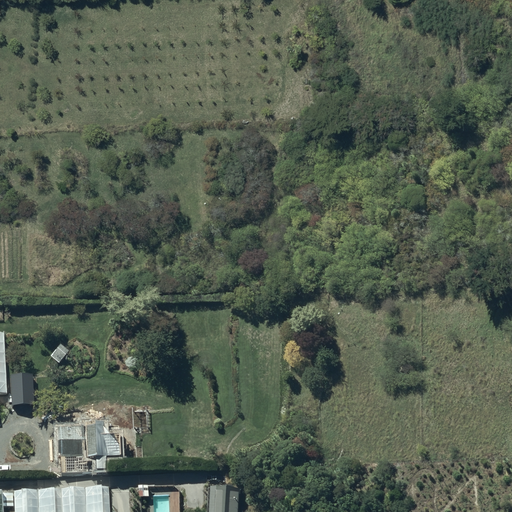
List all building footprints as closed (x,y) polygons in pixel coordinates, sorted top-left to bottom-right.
[(59,461),(80,460),(81,474),(106,473),(105,426),(102,426),(101,420),(59,421),(59,430),(57,430),(59,461)] [(149,448),(135,448),(135,462),(149,462),(149,448)] [(239,511),(242,489),(213,487),(210,511),(239,511)] [(110,511),(109,488),(15,493),(15,511),(110,511)] [(14,507),(13,493),(8,494),(8,492),(3,492),(3,494),(2,494),(2,492),(0,491),(0,511),(3,511),(3,507),(14,507)]
